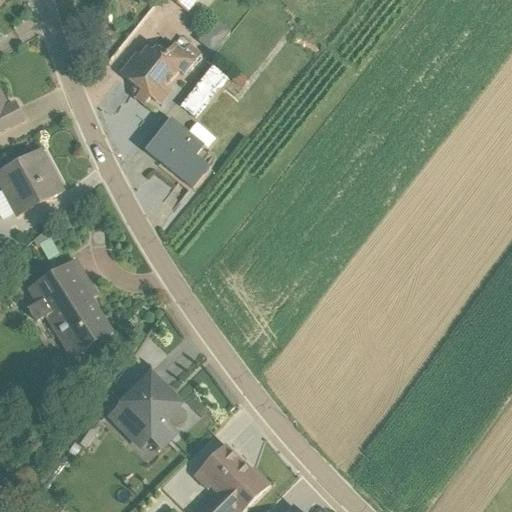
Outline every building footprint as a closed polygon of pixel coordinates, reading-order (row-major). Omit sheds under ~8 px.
[(102,0),(105,7),(121,0),(135,0),(139,9),(157,2),(156,0),(102,0)] [(199,0),(167,0),(187,16),(199,0)] [(228,34),(214,23),(197,44),(211,55),(228,34)] [(149,100),(159,108),(171,93),(166,89),(178,75),(183,78),(195,64),(194,63),(201,55),(189,46),(188,47),(180,41),(165,58),(156,50),(152,54),(146,49),(139,58),(136,56),(120,77),(141,94),(135,101),(135,102),(143,108),(149,100)] [(180,109),(195,121),(227,82),(212,70),(180,109)] [(0,96),(0,136),(24,124),(15,107),(8,111),(0,96)] [(204,149),(171,122),(145,154),(192,192),(209,170),(196,159),(204,149)] [(0,196),(0,220),(1,223),(13,217),(15,220),(62,195),(40,154),(0,175),(0,192),(2,196),(0,196)] [(10,243),(0,240),(0,259),(7,261),(10,243)] [(74,263),(29,296),(35,307),(29,311),(28,311),(28,316),(32,321),(37,325),(43,321),(44,321),(71,363),(112,336),(89,303),(96,297),(88,286),(90,284),(74,263)] [(140,454),(150,443),(160,453),(176,436),(169,428),(171,427),(176,429),(181,429),(185,425),(186,420),(185,415),(180,411),(177,411),(169,413),(168,404),(162,398),(169,391),(173,393),(173,392),(166,388),(159,382),(153,375),(150,368),(148,368),(150,372),(131,391),(132,393),(117,407),(119,409),(107,421),(140,454)] [(99,429),(89,423),(74,445),(84,452),(99,429)] [(253,472),(250,475),(225,449),(194,481),(206,494),(209,492),(214,497),(200,511),(244,511),(268,488),(253,472)]
